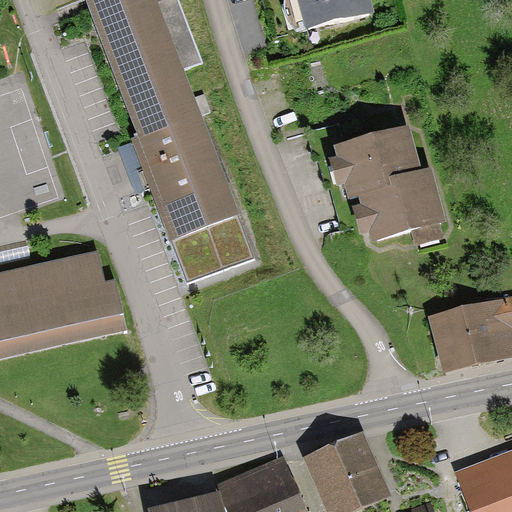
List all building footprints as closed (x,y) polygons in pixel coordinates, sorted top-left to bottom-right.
[(181,0),(81,0),(140,142),(132,143),(171,245),(175,243),(191,286),(256,259),(185,74),(207,66),(181,0)] [(371,0),(297,0),(309,38),(377,19),(371,0)] [(425,174),(411,131),(348,147),(342,125),(310,134),(317,154),(327,152),(350,233),(379,250),(451,227),(431,173),(425,174)] [(0,362),(129,332),(117,281),(106,284),(98,252),(0,275),(0,362)] [(511,300),(432,319),(443,372),(511,358),(511,300)] [(364,511),(394,499),(365,436),(304,462),(328,511),(364,511)] [(511,511),(511,453),(453,475),(468,511),(511,511)] [(221,496),(159,511),(308,511),(308,509),(284,460),(219,491),(221,496)]
